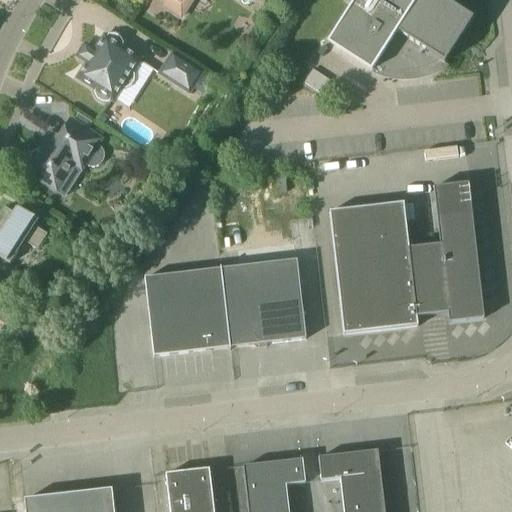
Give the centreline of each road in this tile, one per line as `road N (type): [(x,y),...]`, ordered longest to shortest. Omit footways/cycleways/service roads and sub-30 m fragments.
road 1 (unclassified): [(0,441),(475,383),(511,368)]
road 2 (unknown): [(511,160),(337,175),(318,185),(310,202),(337,400)]
